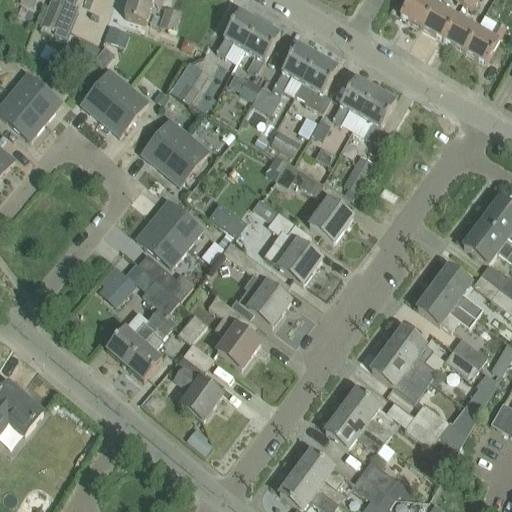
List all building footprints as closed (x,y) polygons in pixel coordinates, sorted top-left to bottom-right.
[(132,0),(125,21),(147,28),(153,8),(162,10),(165,0),(132,0)] [(423,32),(436,8),(424,1),(424,0),(412,0),(401,20),(423,32)] [(480,0),(479,0),(468,0),(465,7),(474,12),(480,0)] [(53,3),(42,30),(43,31),(41,34),(57,41),(70,10),(53,3)] [(436,8),(423,32),(444,44),(457,20),(436,8)] [(161,31),(175,36),(181,17),(167,12),(161,31)] [(245,55),(256,36),(261,28),(240,16),(225,43),(217,57),(226,62),(234,48),(245,55)] [(457,20),(444,44),(465,56),(470,47),(479,32),(457,20)] [(479,32),(470,47),(465,56),(487,69),(500,45),(507,32),(497,26),(497,27),(486,20),(479,32)] [(261,28),(256,36),(245,55),(257,62),(249,75),(257,80),(265,66),(265,67),(281,39),(261,28)] [(129,37),(109,31),(105,44),(124,51),(129,37)] [(197,47),(186,42),(182,53),(192,58),(197,47)] [(84,58),(95,63),(101,52),(90,47),(84,58)] [(299,49),(283,77),(273,94),(282,99),(292,82),(303,88),(319,61),(299,49)] [(106,52),(95,64),(103,72),(114,59),(106,52)] [(319,61),(303,88),(296,100),(307,107),(306,109),(324,119),(332,104),(324,100),(339,73),(319,61)] [(200,73),(180,103),(189,109),(209,79),(200,73)] [(82,110),(101,126),(129,91),(110,75),(82,110)] [(28,78),(12,97),(47,127),(63,107),(28,78)] [(247,85),(240,97),(240,98),(254,106),(263,92),(248,83),(247,85)] [(357,83),(341,110),(341,111),(333,124),(342,129),(350,116),(361,122),(377,95),(357,83)] [(129,91),(101,126),(121,142),(149,107),(129,91)] [(254,109),(273,120),(283,104),(264,92),(254,109)] [(171,101),(163,94),(156,102),(164,109),(171,101)] [(381,134),(397,106),(377,95),(361,122),(372,129),(364,142),(373,147),(381,134)] [(12,97),(0,112),(0,119),(31,146),(47,127),(12,97)] [(318,126),(308,120),(298,137),(308,143),(318,126)] [(206,121),(202,126),(206,129),(210,124),(206,121)] [(332,131),(320,124),(312,138),(323,145),(332,131)] [(142,159),(162,175),(190,141),(170,125),(142,159)] [(229,149),(237,140),(229,134),(227,136),(220,129),(216,134),(224,141),(222,143),(229,149)] [(280,136),(271,149),(294,162),(302,149),(280,136)] [(259,140),(255,148),(265,154),(269,146),(259,140)] [(162,175),(162,176),(181,191),(209,157),(190,141),(162,175)] [(0,151),(0,183),(16,164),(0,151)] [(322,152),(318,162),(332,169),(337,159),(322,152)] [(275,184),(286,166),(275,160),(265,177),(275,184)] [(362,161),(345,190),(358,198),(374,169),(362,161)] [(358,198),(357,198),(339,187),(350,168),(338,163),(324,186),(353,205),(358,198)] [(287,167),(279,179),(317,201),(325,190),(287,167)] [(290,259),(280,273),(304,290),(323,265),(304,251),(312,241),(260,204),(253,214),(271,228),(269,232),(280,240),(275,248),(290,259)] [(511,212),(500,204),(482,228),(511,250),(511,212)] [(330,205),(311,231),(335,248),(354,223),(330,205)] [(153,225),(188,254),(204,234),(169,206),(153,225)] [(214,226),(225,212),(220,208),(209,223),(214,226)] [(137,244),(172,273),(188,254),(153,225),(137,244)] [(465,252),(490,270),(498,259),(511,268),(511,250),(482,228),(465,252)] [(225,240),(219,248),(225,253),(231,244),(225,240)] [(224,254),(216,247),(205,261),(213,267),(224,254)] [(292,307),(285,301),(265,287),(272,277),(231,247),(223,258),(253,281),(244,293),(248,296),(239,307),(273,332),(292,307)] [(176,284),(154,265),(146,275),(168,294),(176,284)] [(435,292),(478,324),(484,316),(464,300),(473,288),(450,271),(435,292)] [(132,285),(121,276),(107,292),(118,301),(132,285)] [(511,282),(509,281),(500,293),(511,301),(511,282)] [(107,354),(126,370),(132,362),(168,321),(180,306),(156,286),(144,300),(159,314),(136,341),(126,332),(107,354)] [(452,338),(460,326),(471,334),(478,324),(435,292),(418,314),(441,330),(452,338)] [(491,304),(511,319),(511,301),(500,293),(491,304)] [(217,301),(209,312),(223,323),(231,312),(217,301)] [(191,350),(207,330),(195,320),(179,340),(191,350)] [(168,321),(132,362),(126,370),(145,386),(163,364),(154,356),(177,329),(168,321)] [(228,343),(218,357),(242,374),(261,348),(225,322),(216,334),(228,343)] [(389,354),(432,386),(438,377),(417,362),(427,350),(404,333),(389,354)] [(462,344),(455,355),(480,373),(488,363),(462,344)] [(193,349),(184,362),(208,379),(218,367),(193,349)] [(372,376),(380,382),(395,392),(415,407),(424,396),(432,386),(389,354),(372,376)] [(480,373),(455,355),(446,367),(471,386),(480,373)] [(507,372),(496,366),(490,377),(501,383),(507,372)] [(223,401),(207,389),(185,372),(175,385),(191,397),(181,410),(204,427),(223,401)] [(480,393),(491,401),(496,393),(499,387),(487,378),(477,391),(480,393)] [(358,395),(342,416),(385,448),(392,439),(372,423),(381,411),(358,395)] [(0,437),(9,427),(26,440),(44,418),(20,398),(3,417),(0,414),(0,437)] [(450,428),(424,409),(415,421),(441,441),(450,428)] [(511,413),(504,409),(492,429),(502,435),(511,418),(511,413)] [(326,437),(349,454),(358,442),(378,457),(385,448),(342,416),(326,437)] [(511,441),(511,418),(502,435),(511,440),(511,441)] [(441,441),(415,421),(405,435),(431,454),(441,441)] [(189,447),(189,449),(188,449),(200,458),(209,446),(198,437),(189,447)] [(339,493),(346,482),(334,474),(335,473),(312,457),(296,478),(339,510),(347,499),(339,493)] [(362,479),(388,498),(397,485),(372,466),(362,479)] [(297,511),(305,511),(312,505),(321,511),(337,511),(339,510),(296,478),(281,499),(297,511)] [(355,489),(353,492),(372,506),(367,511),(391,511),(396,504),(388,498),(362,479),(355,489)] [(417,496),(407,489),(406,491),(397,485),(388,498),(397,504),(400,500),(409,506),(417,496)]
